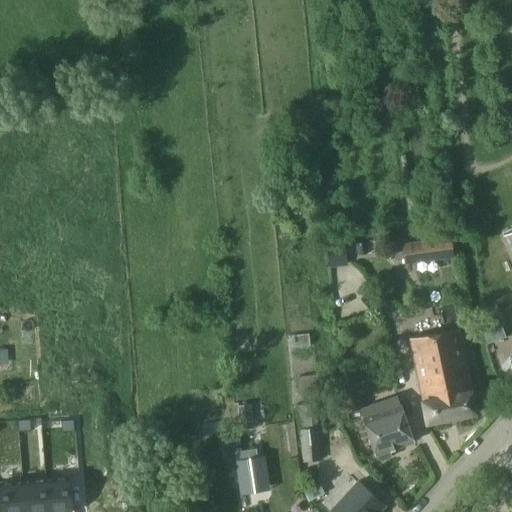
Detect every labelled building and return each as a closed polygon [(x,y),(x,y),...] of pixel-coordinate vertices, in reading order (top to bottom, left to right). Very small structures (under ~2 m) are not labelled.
[(401,244),(404,265),(454,258),(451,237),(401,244)] [(357,255),(366,254),(365,242),(356,243),(357,255)] [(342,245),(329,246),(330,259),(338,258),(343,252),(342,245)] [(483,332),(486,345),(506,338),(502,327),(483,332)] [(459,329),(410,339),(427,423),(476,413),(459,329)] [(309,334),(291,336),(293,348),(310,346),(309,334)] [(8,348),(0,348),(0,363),(8,363),(8,348)] [(298,395),(321,393),(319,375),(296,377),(298,395)] [(365,408),(359,383),(339,388),(345,413),(365,408)] [(241,429),(253,428),(250,404),(238,406),(241,429)] [(321,461),(315,405),(297,406),(303,462),(321,461)] [(413,442),(400,406),(362,419),(375,455),(377,455),(379,460),(381,461),(390,458),(391,456),(389,450),(413,442)] [(18,432),(30,431),(30,421),(17,422),(18,432)] [(73,422),(61,423),(62,433),(74,432),(73,422)] [(203,436),(226,432),(224,422),(201,426),(203,436)] [(255,449),(236,452),(237,460),(257,457),(255,449)] [(276,469),(262,473),(268,495),(281,492),(276,469)] [(315,480),(315,470),(305,471),(306,481),(315,480)] [(70,511),(68,478),(45,480),(47,511),(70,511)] [(47,511),(45,480),(23,481),(25,511),(47,511)] [(25,511),(23,481),(0,483),(0,489),(2,511),(25,511)] [(358,481),(329,511),(378,511),(384,506),(358,481)]
